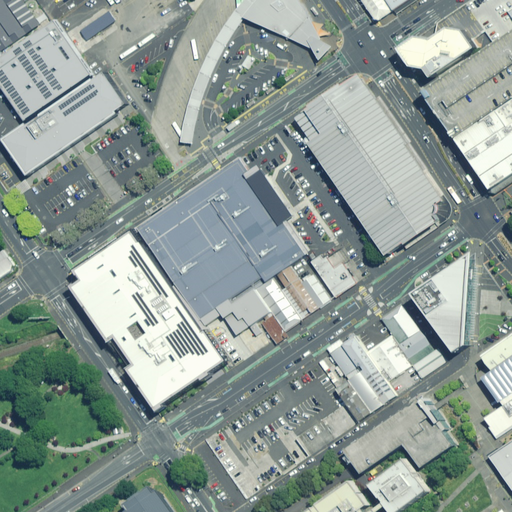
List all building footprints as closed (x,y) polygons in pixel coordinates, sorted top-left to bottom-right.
[(0,0),(0,52),(39,26),(22,0),(0,0)] [(186,124),(182,142),(193,144),(196,126),(199,116),(201,110),(203,102),(205,96),(210,80),(219,61),(223,53),(232,39),(242,22),(246,17),(254,5),(258,0),(245,0),(244,2),(237,10),(227,24),(218,40),(209,56),(202,72),(196,89),(190,107),(186,124)] [(322,39),(301,0),(258,0),(254,5),(246,17),(313,49),(315,47),(322,59),(322,60),(327,55),(334,48),(321,40),(322,39)] [(363,0),(377,19),(381,20),(396,10),(388,0),(363,0)] [(388,0),(396,10),(408,0),(388,0)] [(511,0),(472,0),(467,4),(486,32),(496,46),(428,92),(495,190),(511,178),(511,0)] [(439,23),(436,39),(453,28),(468,31),(474,40),(486,32),(467,4),(439,23)] [(110,10),(81,30),(89,40),(101,32),(117,21),(112,14),(110,10)] [(56,21),(0,59),(0,83),(27,122),(95,76),(56,21)] [(421,37),(403,49),(416,66),(430,69),(436,78),(480,48),(474,40),(468,31),(453,28),(436,39),(421,37)] [(337,54),(321,65),(323,68),(339,57),(337,54)] [(257,63),(255,61),(243,70),(244,71),(248,78),(261,69),(257,63)] [(109,73),(8,144),(31,177),(133,107),(109,73)] [(362,76),(298,119),(314,143),(312,144),(390,256),(441,224),(449,215),(449,205),(445,194),(364,76),(363,75),(362,76)] [(251,173),(241,159),(81,266),(74,282),(158,410),(178,396),(169,383),(220,349),(202,321),(220,309),(305,256),(286,224),(295,217),(266,175),(260,166),(251,173)] [(14,180),(4,165),(0,167),(0,178),(5,186),(14,180)] [(478,254),(417,296),(458,356),(470,348),(471,335),(477,264),(478,254)] [(3,256),(0,258),(0,280),(14,270),(3,256)] [(316,260),(313,262),(337,297),(357,284),(343,264),(336,269),(327,258),(324,260),(322,256),(316,260)] [(309,272),(297,280),(289,269),(277,277),(284,287),(280,289),(303,319),(318,308),(329,300),(309,272)] [(266,307),(284,332),(303,319),(280,289),(273,279),(255,292),(266,307)] [(403,304),(382,318),(393,335),(414,366),(435,352),(403,304)] [(263,319),(260,321),(273,340),(284,332),(266,307),(259,312),(263,319)] [(202,321),(220,349),(234,367),(251,354),(230,322),(220,309),(202,321)] [(230,322),(251,354),(269,342),(247,310),(230,322)] [(393,335),(368,352),(389,382),(414,366),(393,335)] [(368,352),(357,336),(319,362),(360,422),(398,396),(398,395),(389,382),(368,352)] [(511,336),(483,356),(493,371),(485,377),(505,406),(486,419),(492,427),(490,428),(498,439),(511,429),(511,336)] [(435,352),(414,366),(422,378),(446,362),(438,350),(435,352)] [(272,395),(195,448),(190,462),(209,489),(229,475),(248,502),(285,475),(271,455),(283,446),(292,458),(306,448),(287,421),(290,419),(272,395)] [(343,402),(319,419),(332,438),(356,421),(343,402)] [(421,405),(344,453),(360,477),(403,447),(419,469),(449,448),(440,435),(444,432),(421,405)] [(511,440),(486,458),(511,495),(511,440)] [(401,463),(366,490),(382,511),(403,511),(425,496),(401,463)] [(349,483),(307,511),(361,511),(367,508),(349,483)] [(164,511),(155,499),(137,511),(164,511)]
